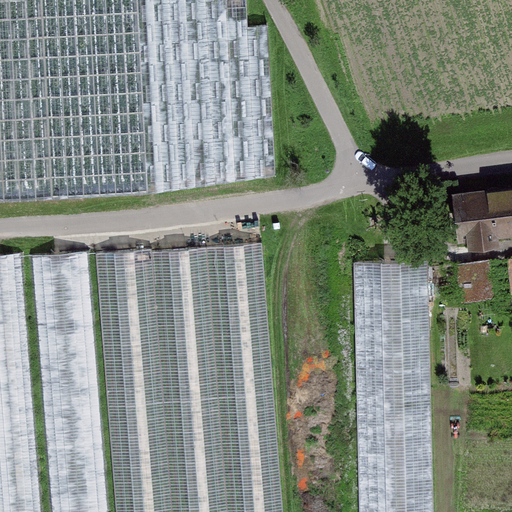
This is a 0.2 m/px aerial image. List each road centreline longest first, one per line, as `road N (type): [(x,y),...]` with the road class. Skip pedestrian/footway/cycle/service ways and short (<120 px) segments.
road 1 (residential): [(0,220),(172,214),(358,181)]
road 2 (residential): [(273,0),(358,181)]
road 3 (residential): [(358,181),(511,155)]
